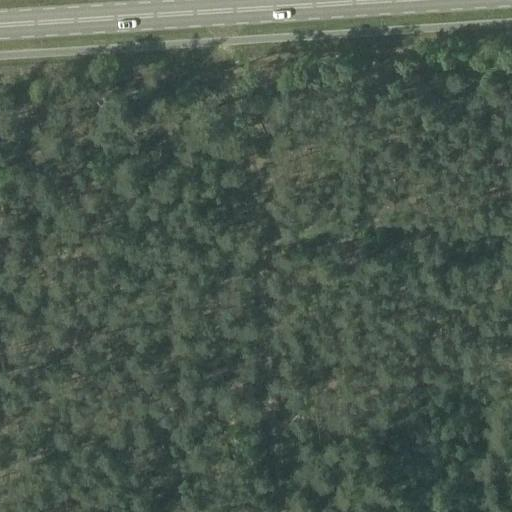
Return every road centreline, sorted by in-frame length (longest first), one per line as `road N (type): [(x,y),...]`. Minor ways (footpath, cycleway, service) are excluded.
road 1 (track): [(222,13),(249,223),(269,511)]
road 2 (primary): [(0,27),(420,0)]
